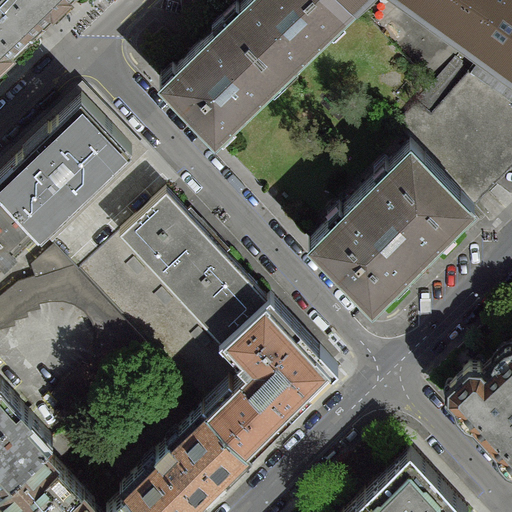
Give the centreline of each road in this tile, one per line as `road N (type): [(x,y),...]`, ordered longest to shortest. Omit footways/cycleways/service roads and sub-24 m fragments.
road 1 (residential): [(92,47),(392,367)]
road 2 (residential): [(392,367),(246,511)]
road 3 (residential): [(511,498),(392,367)]
road 4 (residential): [(511,250),(392,367)]
road 5 (residential): [(92,47),(0,130)]
